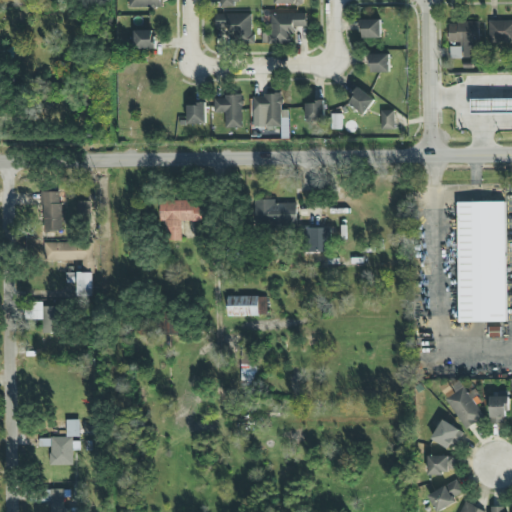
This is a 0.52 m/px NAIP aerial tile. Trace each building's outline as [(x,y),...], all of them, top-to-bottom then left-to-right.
[(128,0),(128,8),(160,8),(160,0),(128,0)] [(293,43),(292,26),(306,26),(306,12),(270,13),(271,32),(262,33),(262,44),(293,43)] [(216,14),(216,27),(227,27),(227,34),(251,33),(250,13),(216,14)] [(381,19),(360,19),(360,38),(381,37),(381,19)] [(511,42),(511,20),(487,20),(487,42),(511,42)] [(479,22),(448,22),(449,44),(450,44),(450,58),(476,57),(476,38),(479,38),(479,22)] [(133,30),(134,48),(155,48),(154,29),(133,30)] [(389,53),(369,54),(369,72),(389,71),(389,53)] [(375,100),(359,87),(348,102),(363,115),(375,100)] [(223,94),(223,98),(214,98),(213,112),(225,112),(224,127),(241,128),(242,95),(223,94)] [(252,94),(253,127),(281,126),(281,94),(252,94)] [(511,98),(471,99),(471,114),(511,113),(511,98)] [(324,120),(324,101),(306,102),(306,121),(324,120)] [(205,123),(205,104),(187,104),(187,123),(205,123)] [(394,110),(380,110),(381,129),(394,129),(394,110)] [(42,191),(42,230),(62,230),(61,191),(42,191)] [(159,221),(165,222),(165,240),(181,240),(181,221),(203,221),(203,200),(160,199),(159,221)] [(296,203),(274,202),(274,199),(255,199),(254,225),(296,226),(296,203)] [(77,214),(90,215),(91,201),(78,200),(77,214)] [(504,201),(457,202),(458,322),(506,321),(504,201)] [(320,227),(306,228),(307,245),(321,245),(320,227)] [(43,242),(43,261),(76,260),(76,267),(93,266),(93,241),(43,242)] [(92,272),(66,272),(66,282),(77,282),(78,296),(93,296),(92,272)] [(266,316),(266,295),(227,296),(227,316),(266,316)] [(42,333),(60,332),(59,306),(42,306),(41,304),(26,304),(26,319),(42,319),(42,333)] [(255,365),(241,366),(242,385),(256,384),(255,365)] [(443,396),(465,429),(484,416),(462,383),(443,396)] [(507,423),(507,396),(490,396),(489,422),(507,423)] [(72,465),(72,437),(79,436),(79,419),(66,420),(66,437),(50,437),(51,465),(72,465)] [(461,429),(441,420),(431,440),(452,449),(461,429)] [(427,474),(448,475),(448,467),(454,467),(454,456),(428,456),(427,474)] [(435,510),(465,497),(458,481),(428,494),(435,510)] [(64,489),(42,489),(42,503),(47,503),(47,511),(49,511),(64,511),(64,489)] [(459,511),(483,511),(484,510),(464,502),(459,511)]
